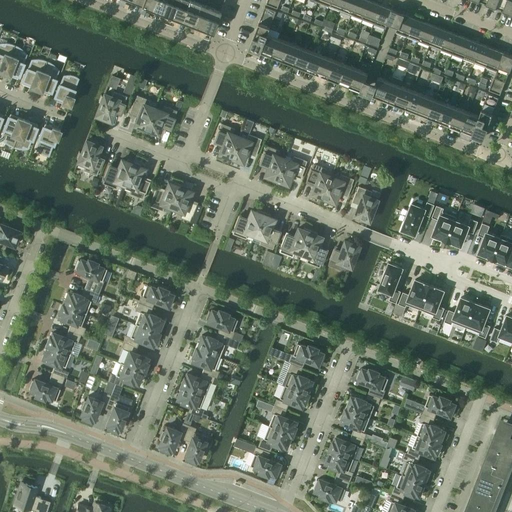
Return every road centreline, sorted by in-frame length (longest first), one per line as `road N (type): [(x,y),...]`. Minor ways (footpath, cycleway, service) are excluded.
road 1 (residential): [(225,55),(496,159)]
road 2 (residential): [(437,511),(481,400),(348,348)]
road 3 (residential): [(196,288),(132,450)]
road 4 (residential): [(348,348),(285,505)]
road 5 (residential): [(196,288),(42,228)]
road 6 (residential): [(348,348),(196,288)]
road 7 (residential): [(239,184),(390,243)]
road 8 (residential): [(82,0),(225,55)]
road 9 (tertiary): [(265,511),(129,458)]
